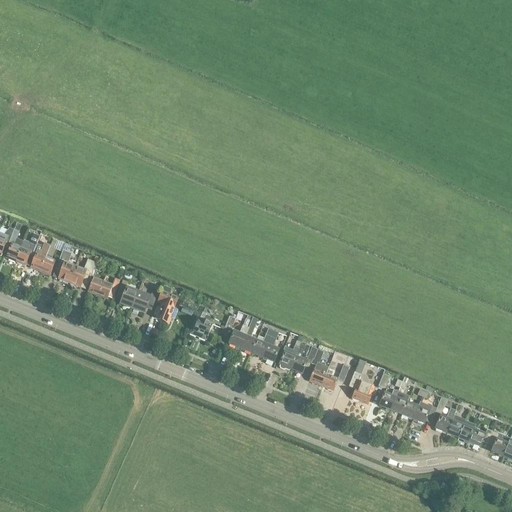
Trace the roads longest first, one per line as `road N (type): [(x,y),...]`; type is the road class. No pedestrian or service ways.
road 1 (tertiary): [(385,459),(0,300)]
road 2 (track): [(113,0),(104,28),(28,99),(0,140)]
